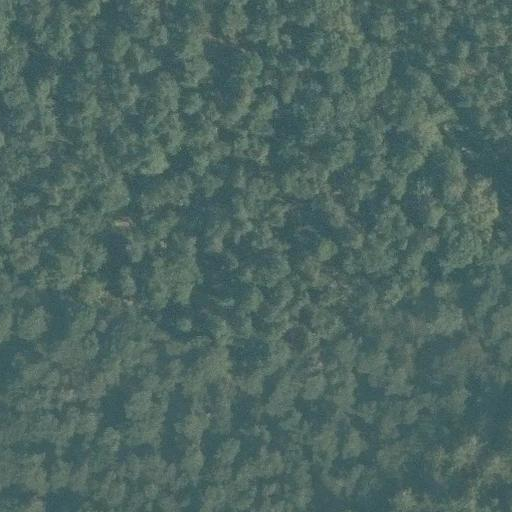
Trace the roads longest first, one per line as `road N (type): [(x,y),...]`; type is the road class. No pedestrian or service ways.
road 1 (track): [(511,169),(384,0)]
road 2 (track): [(361,511),(511,414)]
